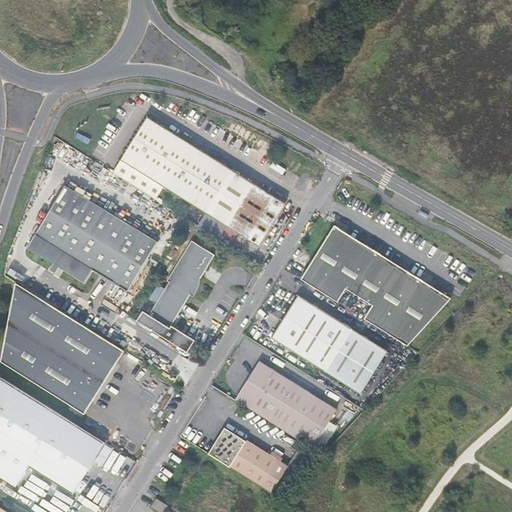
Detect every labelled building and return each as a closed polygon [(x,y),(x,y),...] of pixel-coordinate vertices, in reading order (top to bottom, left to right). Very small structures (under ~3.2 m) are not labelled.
[(138,131),(120,159),(112,172),(155,199),(163,186),(260,247),(284,208),(279,205),(282,201),(147,117),(138,131)] [(158,242),(64,185),(27,247),(53,263),(49,270),(55,273),(59,267),(84,283),(92,270),(128,291),(158,242)] [(334,225),(301,279),(337,302),(345,288),(372,305),(364,318),(407,346),(451,298),(334,225)] [(220,238),(231,244),(237,234),(226,228),(220,238)] [(215,255),(191,241),(168,280),(170,282),(149,314),(147,313),(142,311),(136,320),(187,352),(195,340),(171,325),(190,295),(193,297),(199,285),(200,273),(206,264),(208,266),(215,255)] [(120,348),(15,282),(0,361),(80,411),(87,400),(91,402),(116,362),(112,360),(120,348)] [(298,295),(271,338),(360,394),(387,351),(298,295)] [(116,362),(124,351),(120,348),(112,360),(116,362)] [(260,361),(256,367),(259,370),(265,365),(260,361)] [(235,400),(312,448),(336,409),(265,365),(259,370),(256,367),(249,377),(252,378),(243,386),(235,400)] [(170,379),(174,382),(178,376),(174,373),(170,379)] [(105,442),(0,375),(0,476),(16,486),(29,465),(73,493),(105,442)] [(84,414),(91,402),(87,400),(80,411),(84,414)] [(225,427),(208,453),(271,493),(287,466),(225,427)] [(271,493),(278,498),(295,471),(287,466),(271,493)] [(156,498),(151,506),(159,511),(163,511),(167,505),(156,498)]
